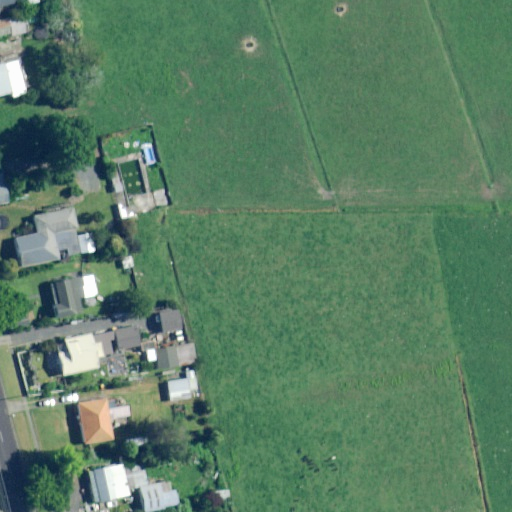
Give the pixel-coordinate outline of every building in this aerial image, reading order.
[(18,15),(0,19),(0,38),(23,33),(18,15)] [(0,64),(0,95),(8,94),(9,98),(22,94),(14,61),(0,64)] [(74,236),(68,209),(30,217),(33,234),(11,238),(18,268),(59,259),(59,257),(92,250),(88,233),(74,236)] [(130,267),(126,255),(117,258),(120,270),(130,267)] [(93,296),(90,276),(48,283),(54,318),(79,313),(76,299),(93,296)] [(178,330),(174,311),(154,314),(158,334),(178,330)] [(25,326),(21,313),(5,318),(9,331),(25,326)] [(113,341),(111,332),(91,336),(91,333),(60,340),(63,352),(53,354),(58,377),(94,368),(91,356),(109,352),(107,343),(113,341)] [(193,364),(191,345),(144,351),(145,362),(154,360),(155,369),(193,364)] [(195,397),(191,372),(184,373),(185,379),(164,383),(167,402),(195,397)] [(104,409),(102,400),(69,405),(72,425),(78,424),(81,444),(109,440),(106,420),(126,416),(124,406),(104,409)] [(129,495),(122,464),(84,472),(90,503),(129,495)] [(221,478),(209,480),(213,502),(224,501),(221,478)] [(158,494),(156,485),(136,488),(139,510),(174,505),(172,491),(158,494)]
